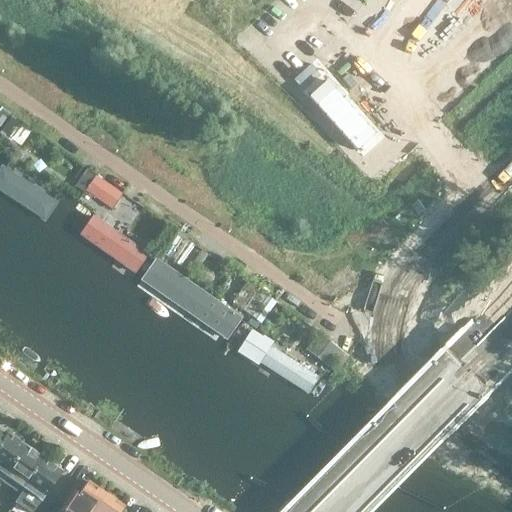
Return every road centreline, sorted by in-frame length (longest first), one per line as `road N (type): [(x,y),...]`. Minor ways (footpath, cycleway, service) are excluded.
road 1 (residential): [(372,331),(342,320),(0,81)]
road 2 (unclassified): [(335,511),(511,335)]
road 3 (unclassified): [(511,159),(405,258),(372,331)]
road 4 (tertiary): [(183,511),(0,383)]
road 5 (unclassified): [(511,477),(419,413),(384,369),(372,331)]
